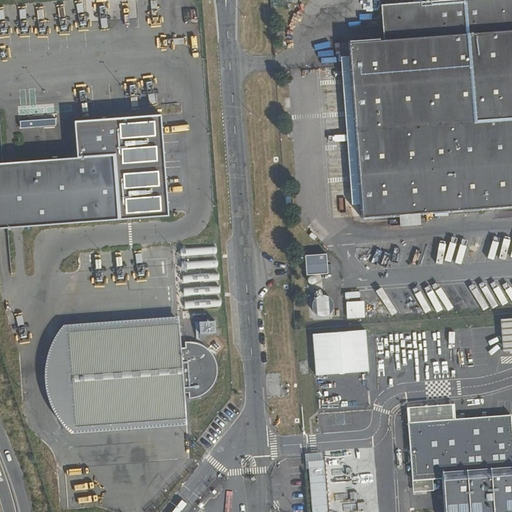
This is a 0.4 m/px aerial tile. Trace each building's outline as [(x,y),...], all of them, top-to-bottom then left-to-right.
[(511,0),(427,0),(380,3),(382,24),(384,39),(348,42),(349,56),(350,56),(361,218),(511,206),(511,0)] [(158,115),(85,120),(71,125),(74,158),(0,164),(0,228),(166,216),(158,115)] [(327,254),(306,256),(311,324),(336,322),(333,304),(329,298),(323,296),(316,279),(316,273),(328,273),(327,254)] [(124,430),(187,425),(185,394),(189,394),(190,399),(202,397),(210,391),(214,385),(218,375),(216,361),(211,353),(206,347),(199,344),(193,342),(185,342),(186,348),(181,348),(179,316),(64,325),(54,339),(51,345),(45,365),(45,383),(47,392),(49,401),(53,410),(59,420),(66,428),(72,434),(124,430)] [(511,351),(511,319),(501,320),(504,352),(511,351)] [(370,371),(366,330),(313,335),(316,376),(361,372),(365,372),(370,371)] [(511,511),(511,435),(511,415),(409,423),(413,480),(443,477),(445,511),(511,511)] [(319,454),(304,455),(305,458),(306,470),(310,469),(312,511),(328,511),(324,461),(320,461),(319,454)]
